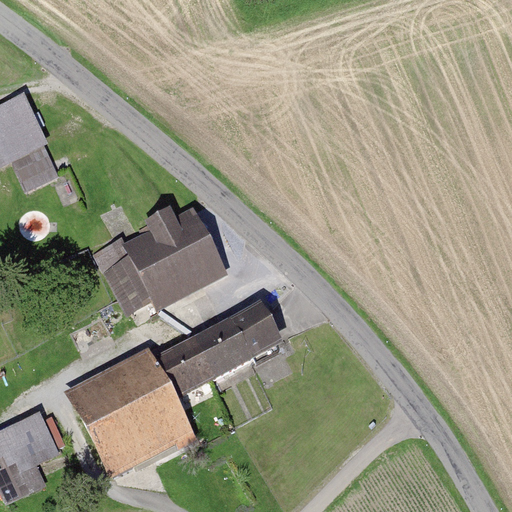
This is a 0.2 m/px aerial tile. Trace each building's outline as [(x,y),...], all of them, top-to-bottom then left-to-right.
[(0,171),(49,150),(27,101),(0,113),(0,171)] [(193,208),(127,243),(162,307),(228,271),(193,208)] [(268,313),(217,339),(239,382),(290,356),(283,343),(268,313)] [(217,339),(166,365),(188,408),(239,382),(217,339)] [(154,462),(196,440),(182,412),(155,361),(112,384),(154,462)] [(111,484),(154,462),(112,384),(70,406),(111,484)] [(46,420),(0,441),(0,462),(11,484),(65,459),(46,420)]
